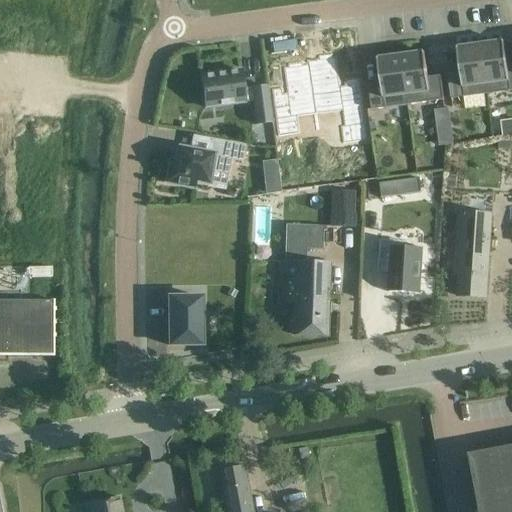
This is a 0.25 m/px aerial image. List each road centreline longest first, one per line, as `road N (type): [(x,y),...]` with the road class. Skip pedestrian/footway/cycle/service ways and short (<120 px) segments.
road 1 (residential): [(133,425),(129,168),(148,58),(173,28)]
road 2 (tertiary): [(511,358),(133,425)]
road 3 (residential): [(173,28),(415,0)]
road 4 (tertiary): [(133,425),(0,448)]
